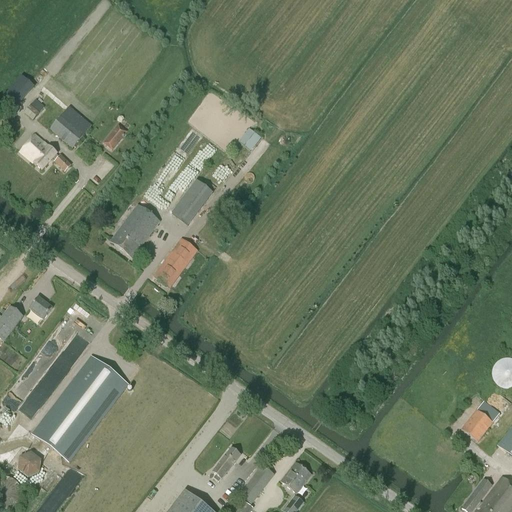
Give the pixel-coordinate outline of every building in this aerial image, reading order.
[(35,101),(24,114),(33,121),(35,118),(44,108),(35,101)] [(69,108),(50,131),(72,149),(91,127),(69,108)] [(0,140),(16,121),(8,115),(0,123),(0,140)] [(118,126),(103,145),(112,152),(127,133),(118,126)] [(251,152),(261,140),(248,130),(238,142),(251,152)] [(35,135),(19,152),(42,171),(56,155),(35,135)] [(54,163),(64,173),(71,166),(61,156),(54,163)] [(193,227),(215,192),(196,179),(173,215),(193,227)] [(110,243),(132,259),(159,223),(138,206),(110,243)] [(170,289),(198,252),(181,240),(153,277),(170,289)] [(38,298),(29,310),(43,321),(52,309),(38,298)] [(0,341),(3,344),(23,318),(10,308),(2,319),(0,317),(0,341)] [(61,322),(6,401),(18,409),(24,400),(39,411),(81,351),(69,342),(76,332),(61,322)] [(128,386),(91,357),(31,435),(69,464),(128,386)] [(495,385),(496,386),(497,387),(498,388),(499,388),(500,389),(501,390),(502,390),(504,390),(505,391),(506,391),(508,391),(509,391),(510,390),(511,390),(511,360),(511,361),(510,360),(509,360),(508,360),(506,360),(505,360),(504,360),(502,361),(501,361),(500,362),(499,362),(498,363),(497,364),(496,365),(495,366),(494,367),(493,368),(493,369),(492,371),(492,372),(492,373),(492,375),(492,376),(492,377),(492,379),(492,380),(493,381),(493,382),(494,384),(495,385)] [(461,431),(477,444),(499,416),(483,403),(461,431)] [(511,430),(498,448),(511,459),(511,430)] [(218,484),(240,457),(231,450),(212,473),(216,476),(213,480),(218,484)] [(31,453),(19,458),(17,471),(28,479),(40,474),(41,461),(31,453)] [(311,476),(295,464),(280,483),(296,495),(311,476)] [(262,467),(240,496),(251,506),(273,476),(262,467)] [(0,511),(1,511),(2,511),(4,511),(5,511),(7,511),(8,511),(9,511),(11,511),(12,510),(13,509),(15,508),(16,507),(17,506),(18,505),(19,504),(19,503),(20,501),(20,500),(21,499),(21,497),(21,496),(21,494),(21,493),(21,491),(21,490),(20,489),(19,487),(19,486),(18,485),(17,484),(16,483),(15,482),(14,481),(12,480),(11,480),(10,479),(8,479),(7,478),(5,478),(4,478),(2,478),(1,479),(0,478),(0,511)] [(57,511),(77,489),(63,478),(35,511),(57,511)] [(472,511),(475,508),(478,510),(475,511),(509,511),(511,510),(511,486),(501,478),(482,505),(479,503),(489,490),(481,484),(462,509),(465,511),(472,511)] [(210,511),(184,492),(168,511),(210,511)] [(283,511),(295,511),(301,505),(293,499),(283,511)]
